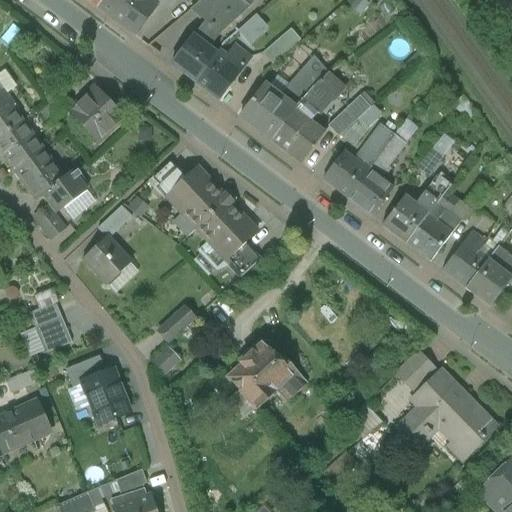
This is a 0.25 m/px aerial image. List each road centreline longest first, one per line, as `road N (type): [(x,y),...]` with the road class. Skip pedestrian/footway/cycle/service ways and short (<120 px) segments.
road 1 (residential): [(34,0),(511,364)]
road 2 (residential): [(180,511),(140,367),(0,200)]
